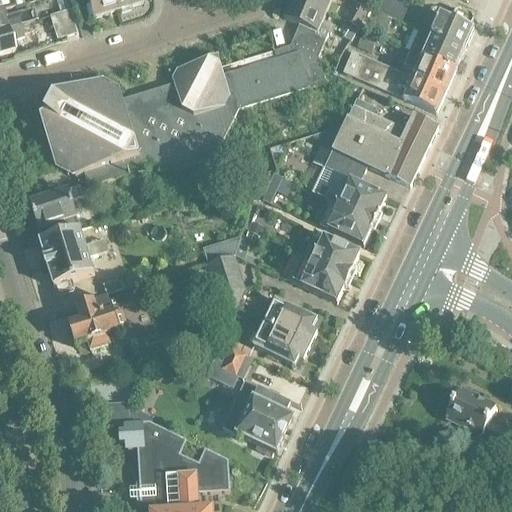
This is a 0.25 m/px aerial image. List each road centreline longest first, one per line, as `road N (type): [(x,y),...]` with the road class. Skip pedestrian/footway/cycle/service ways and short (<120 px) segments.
road 1 (primary): [(300,511),(425,258)]
road 2 (tertiary): [(79,511),(0,244)]
road 3 (primary): [(425,258),(511,59)]
road 4 (residential): [(0,83),(173,30)]
